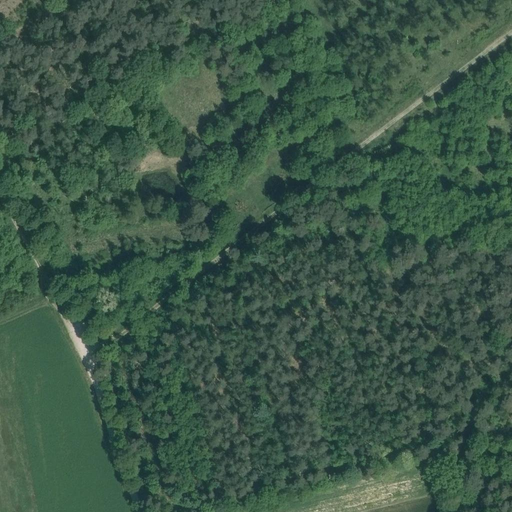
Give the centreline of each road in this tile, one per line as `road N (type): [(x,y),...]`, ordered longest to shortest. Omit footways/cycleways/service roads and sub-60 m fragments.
road 1 (track): [(511,34),(90,361)]
road 2 (track): [(0,196),(90,361)]
road 3 (track): [(90,361),(141,511)]
